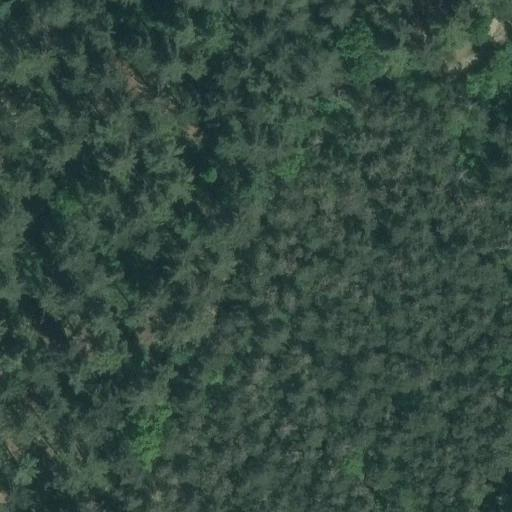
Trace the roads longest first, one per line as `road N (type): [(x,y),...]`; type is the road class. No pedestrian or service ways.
road 1 (track): [(103,511),(357,0)]
road 2 (unknown): [(443,64),(444,169),(511,252)]
road 3 (unknown): [(324,65),(398,72),(443,64),(493,21),(500,0)]
